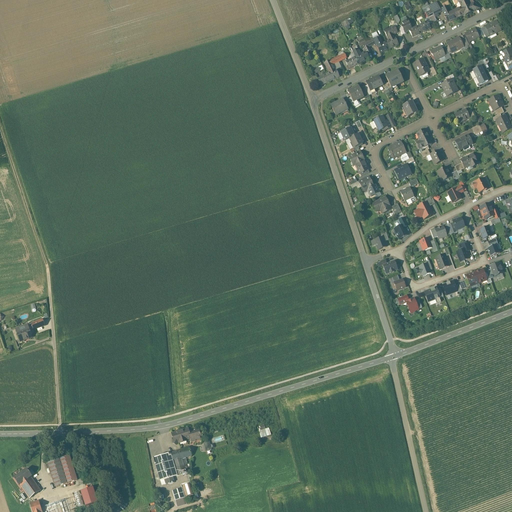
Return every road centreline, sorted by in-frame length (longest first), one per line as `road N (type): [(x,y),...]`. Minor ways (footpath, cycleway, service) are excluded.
road 1 (secondary): [(391,357),(165,425),(0,434)]
road 2 (residential): [(398,250),(413,289),(484,262),(463,208)]
road 3 (unclassified): [(365,262),(311,100)]
road 4 (unclassified): [(391,357),(425,511)]
road 5 (track): [(46,264),(0,128)]
road 6 (secondary): [(511,311),(394,356)]
road 7 (residential): [(511,1),(401,56)]
